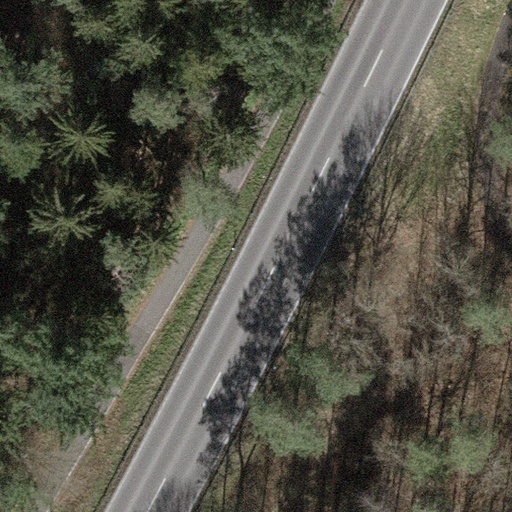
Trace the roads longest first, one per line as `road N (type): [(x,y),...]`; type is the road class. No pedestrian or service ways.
road 1 (primary): [(405,0),(153,511)]
road 2 (track): [(511,229),(493,156),(511,71)]
